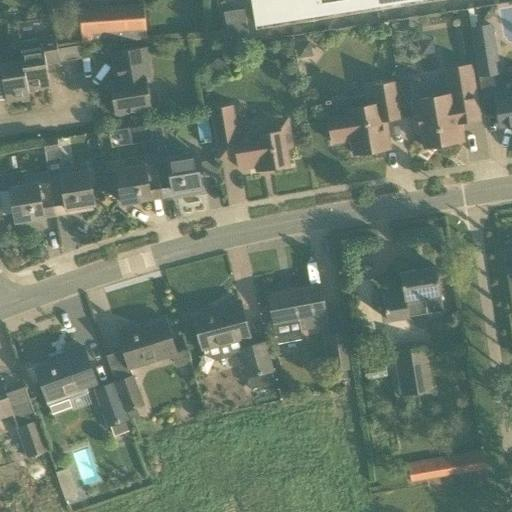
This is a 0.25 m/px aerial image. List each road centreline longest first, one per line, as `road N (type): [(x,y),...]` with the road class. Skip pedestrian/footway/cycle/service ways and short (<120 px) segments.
road 1 (residential): [(14,306),(295,224),(511,195)]
road 2 (unknown): [(480,201),(511,361)]
